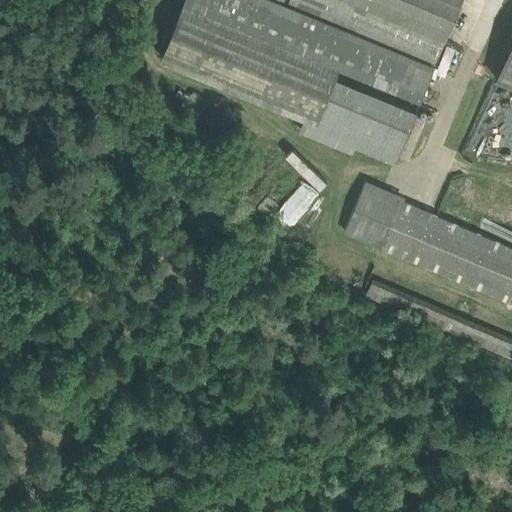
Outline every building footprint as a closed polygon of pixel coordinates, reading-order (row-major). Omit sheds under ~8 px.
[(434,68),(462,0),(288,0),(286,6),(343,30),(434,68)] [(418,110),(335,75),(339,64),(183,1),(160,57),(304,117),(299,131),(353,153),(356,147),(395,163),(418,110)] [(511,37),(496,76),(511,82),(511,37)] [(422,106),(425,98),(343,68),(340,76),(422,106)] [(327,180),(293,147),(285,155),(320,188),(327,180)] [(299,178),(275,220),(293,230),(317,189),(299,178)] [(511,300),(511,246),(403,200),(404,196),(365,180),(343,230),(382,247),(383,246),(511,300)] [(373,279),(366,293),(410,313),(417,299),(373,279)] [(433,307),(427,321),(506,351),(511,337),(433,307)]
